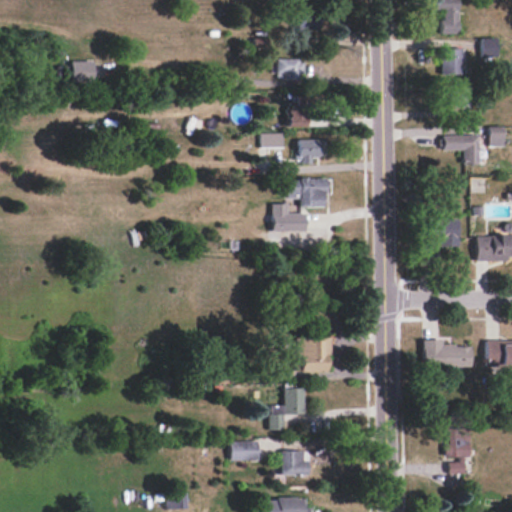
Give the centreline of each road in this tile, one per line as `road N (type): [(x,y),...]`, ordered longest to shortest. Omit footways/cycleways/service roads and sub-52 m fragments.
road 1 (tertiary): [(377,0),(386,511)]
road 2 (residential): [(383,298),(511,297)]
